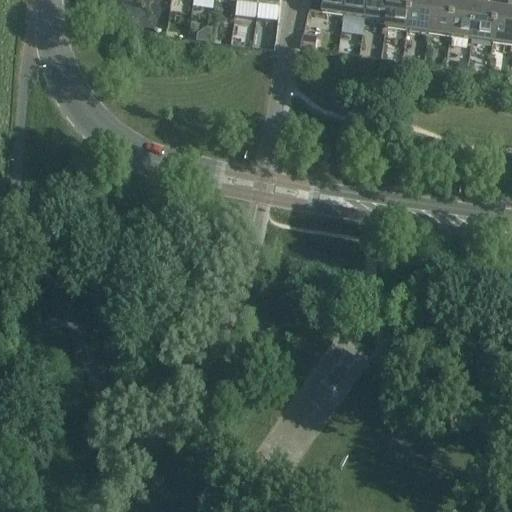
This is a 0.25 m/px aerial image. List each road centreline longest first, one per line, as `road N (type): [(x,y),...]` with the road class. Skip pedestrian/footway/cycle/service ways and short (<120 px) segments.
road 1 (tertiary): [(260,185),(160,161),(113,140),(66,85),(49,0)]
road 2 (tertiary): [(260,185),(333,211),(511,240)]
road 3 (tertiary): [(511,215),(260,185)]
